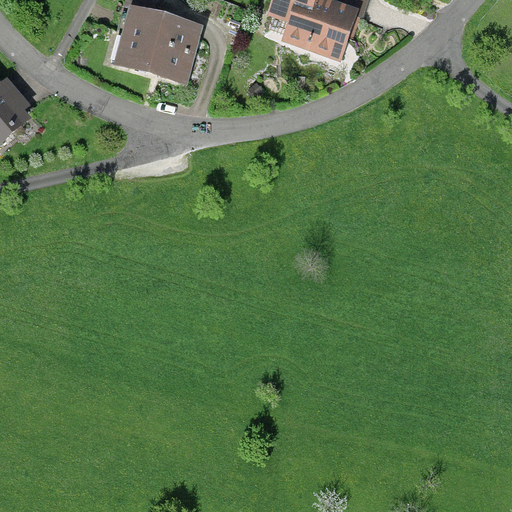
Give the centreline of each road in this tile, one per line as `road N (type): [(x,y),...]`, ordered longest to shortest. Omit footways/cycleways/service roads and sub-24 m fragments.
road 1 (residential): [(0,27),(51,78),(165,132),(205,135),(276,125),(353,98),(430,48),(474,0)]
road 2 (track): [(165,132),(133,160),(0,189)]
